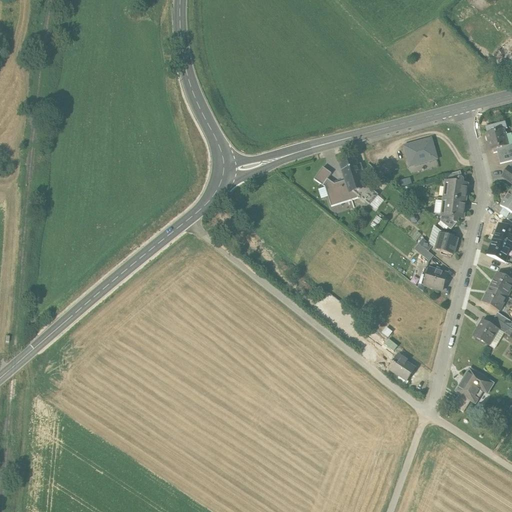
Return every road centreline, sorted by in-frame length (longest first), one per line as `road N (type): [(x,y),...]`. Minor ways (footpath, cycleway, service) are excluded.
road 1 (track): [(184,222),(430,417),(511,470)]
road 2 (residential): [(469,107),(481,206),(430,417)]
road 3 (secondary): [(0,380),(232,186)]
road 4 (secondary): [(232,186),(282,157),(469,107)]
road 5 (track): [(0,185),(14,187),(6,375)]
road 6 (tertiary): [(180,0),(190,90),(232,186)]
road 7 (track): [(21,362),(16,511)]
